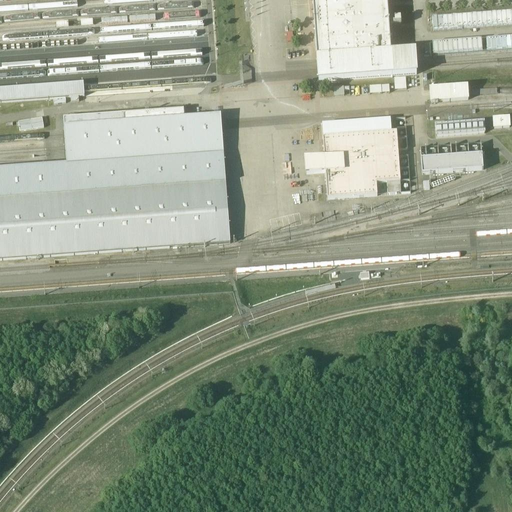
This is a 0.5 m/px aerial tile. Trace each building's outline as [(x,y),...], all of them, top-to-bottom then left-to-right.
[(386,0),(312,0),(318,75),(318,83),(417,76),(416,67),(415,52),(391,54),(386,0)] [(511,13),(432,20),(433,32),(511,25),(511,13)] [(511,39),(486,41),(487,53),(511,50),(511,39)] [(482,42),(433,45),(433,56),(482,54),(482,42)] [(394,90),(406,89),(406,78),(394,78),(394,90)] [(0,104),(85,98),(84,91),(84,85),(0,90),(0,104)] [(334,88),(335,96),(344,95),(344,88),(334,88)] [(467,88),(430,90),(431,104),(468,101),(468,94),(467,88)] [(184,111),(124,116),(124,124),(64,129),(64,137),(65,149),(66,160),(67,166),(63,166),(0,170),(0,201),(225,185),(226,185),(225,176),(224,162),(223,150),(222,137),(221,127),(221,117),(184,120),(184,111)] [(124,115),(63,120),(64,129),(124,124),(124,116),(124,115)] [(509,119),(493,120),(494,130),(509,129),(509,124),(509,119)] [(478,123),(435,126),(436,137),(436,138),(479,134),(478,123)] [(314,138),(313,126),(298,127),(299,138),(314,138)] [(397,133),(322,139),(324,159),(306,161),(307,176),(325,174),(326,188),(376,184),(376,185),(400,184),(397,133)] [(421,161),(422,176),(483,171),(482,156),(421,161)] [(376,184),(326,188),(327,201),(377,197),(376,185),(376,184)] [(225,185),(0,201),(0,261),(230,245),(229,233),(228,220),(227,206),(226,194),(225,185)]
